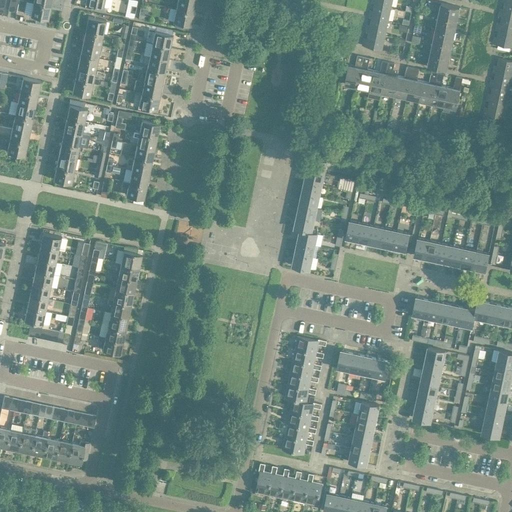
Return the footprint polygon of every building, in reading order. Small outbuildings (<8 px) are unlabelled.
[(18,0),(9,0),(8,10),(16,12),(18,0)] [(195,0),(177,0),(176,9),(193,12),(195,0)] [(511,2),(504,1),(504,2),(502,11),(499,10),(498,15),(501,16),(501,15),(511,17),(511,2)] [(50,6),(33,2),(30,14),(29,15),(48,19),(48,18),(47,18),(50,6)] [(438,15),(457,19),(459,7),(441,3),(438,15)] [(387,21),(390,7),(374,4),(372,13),(369,13),(368,17),(371,17),(371,18),(387,21)] [(193,12),(176,9),(171,8),(169,20),(191,25),(191,24),(190,24),(193,12)] [(457,19),(438,15),(435,28),(454,32),(457,19)] [(511,17),(501,15),(501,16),(499,25),(496,25),(495,29),(498,30),(511,32),(511,17)] [(85,29),(102,33),(105,21),(106,20),(87,17),(88,17),(85,29)] [(384,35),(387,21),(371,18),(369,27),(366,27),(365,31),(368,31),(368,32),(384,35)] [(454,32),(435,28),(433,40),(451,44),(454,32)] [(102,33),(85,29),(83,42),(100,45),(102,33)] [(511,32),(498,30),(496,39),(493,38),(492,43),(511,48),(511,44),(511,32)] [(152,44),(169,47),(171,35),(172,35),(154,31),(154,32),(152,44)] [(381,50),(384,35),(368,32),(366,41),(363,41),(362,45),(381,50)] [(451,44),(433,40),(430,53),(449,56),(451,44)] [(100,45),(83,42),(80,54),(97,58),(100,45)] [(149,56),(166,60),(169,47),(152,44),(149,56)] [(449,56),(430,53),(427,65),(446,69),(449,56)] [(97,58),(80,54),(77,67),(94,70),(97,58)] [(357,87),(363,57),(357,55),(354,66),(348,65),(344,84),(357,87)] [(147,68),(163,72),(166,60),(149,56),(147,68)] [(369,90),(373,71),(367,69),(369,58),(363,57),(357,87),(369,90)] [(495,72),(511,76),(511,73),(511,60),(498,58),(496,68),(493,67),(492,72),(495,73),(495,72)] [(381,92),(388,62),(381,61),(379,72),(373,71),(369,90),(381,92)] [(394,95),(398,76),(391,74),(394,63),(388,62),(381,92),(394,95)] [(406,97),(412,67),(406,66),(404,77),(398,76),(394,95),(406,97)] [(93,77),(94,70),(77,67),(75,79),(92,82),(97,83),(98,78),(93,77)] [(419,100),(422,81),(416,80),(419,69),(412,67),(406,97),(419,100)] [(144,81),(161,84),(163,72),(147,68),(144,81)] [(214,71),(209,85),(218,88),(223,74),(214,71)] [(431,103),(437,73),(431,71),(429,83),(422,81),(419,100),(431,103)] [(495,72),(495,73),(493,82),(490,81),(489,86),(492,87),(492,86),(509,90),(511,76),(495,72)] [(443,105),(447,87),(441,85),(443,74),(437,73),(431,103),(443,105)] [(20,90),(37,93),(39,81),(40,82),(40,81),(22,77),(22,78),(20,90)] [(447,87),(443,105),(455,108),(462,78),(455,77),(453,88),(447,87)] [(89,95),(92,82),(75,79),(72,91),(71,91),(71,92),(89,96),(90,95),(89,95)] [(161,84),(144,81),(141,93),(158,97),(161,84)] [(486,100),(489,101),(489,100),(506,104),(509,90),(492,86),(492,87),(490,96),(487,95),(486,100)] [(17,102),(34,106),(37,93),(20,90),(17,102)] [(158,97),(141,93),(139,105),(138,105),(138,106),(156,109),(158,97)] [(487,110),(484,110),(483,114),(502,118),(506,104),(489,100),(489,101),(487,110)] [(34,106),(17,102),(15,115),(31,118),(34,106)] [(66,117),(83,120),(86,109),(87,109),(87,108),(69,104),(68,105),(69,105),(66,117)] [(122,115),(122,117),(129,119),(131,112),(118,110),(117,114),(122,115)] [(31,118),(15,115),(11,114),(10,118),(14,119),(12,127),(29,130),(31,118)] [(64,129),(81,133),(82,126),(86,127),(87,121),(83,120),(66,117),(64,129)] [(139,132),(156,136),(159,124),(159,123),(141,120),(142,120),(139,132)] [(9,139),(26,143),(29,130),(12,127),(9,139)] [(61,142),(78,145),(82,146),(83,141),(79,141),(81,133),(64,129),(61,142)] [(156,136),(139,132),(136,145),(153,148),(156,136)] [(431,134),(424,133),(422,141),(429,143),(431,134)] [(26,143),(9,139),(7,151),(6,151),(6,152),(24,156),(24,155),(26,143)] [(59,154),(75,158),(77,151),(81,152),(82,146),(78,145),(61,142),(59,154)] [(153,148),(136,145),(134,156),(151,160),(153,148)] [(56,166),(73,170),(75,158),(59,154),(56,166)] [(151,160),(134,156),(131,169),(148,173),(151,160)] [(306,169),(324,173),(326,161),(309,157),(306,169)] [(73,170),(56,166),(53,178),(53,179),(71,183),(71,182),(70,182),(73,170)] [(148,173),(131,169),(128,182),(145,186),(148,173)] [(324,173),(306,169),(304,180),(321,184),(324,173)] [(337,188),(347,190),(351,191),(354,179),(342,176),(341,178),(339,178),(337,188)] [(301,192),(319,196),(321,184),(304,180),(301,192)] [(145,186),(128,182),(124,181),(122,187),(127,188),(126,194),(125,194),(143,198),(143,197),(145,186)] [(100,195),(99,196),(108,198),(110,191),(106,190),(101,189),(100,195)] [(301,192),(299,204),(316,208),(319,196),(301,192)] [(296,215),(314,219),(316,208),(299,204),(296,215)] [(499,205),(497,213),(505,215),(507,207),(499,205)] [(314,219),(296,215),(294,228),(299,229),(311,232),(314,219)] [(358,240),(361,223),(349,220),(346,238),(358,240)] [(369,243),(373,225),(361,223),(358,240),(369,243)] [(373,225),(369,243),(381,245),(384,228),(373,225)] [(392,248),(396,230),(384,228),(381,245),(392,248)] [(297,241),(314,245),(317,233),(311,232),(299,229),(297,241)] [(396,230),(392,248),(405,250),(408,233),(396,230)] [(58,249),(61,237),(42,233),(39,245),(58,249)] [(250,252),(250,236),(237,235),(236,252),(250,252)] [(426,258),(429,241),(417,238),(414,255),(426,258)] [(314,245),(297,241),(294,253),(312,256),(314,245)] [(429,241),(426,258),(437,260),(441,243),(429,241)] [(441,243),(437,260),(449,263),(452,245),(441,243)] [(325,254),(327,246),(320,244),(318,253),(325,254)] [(55,262),(58,249),(39,245),(37,258),(55,262)] [(452,245),(449,263),(461,265),(464,248),(452,245)] [(472,268),(476,250),(464,248),(461,265),(472,268)] [(72,262),(74,250),(67,249),(65,261),(72,262)] [(114,262),(120,263),(138,267),(141,254),(117,249),(114,262)] [(476,250),(472,268),(484,270),(488,253),(476,250)] [(294,253),(292,265),(309,269),(312,256),(294,253)] [(53,274),(55,262),(37,258),(34,270),(53,274)] [(136,279),(138,267),(120,263),(117,275),(136,279)] [(50,286),(53,274),(34,270),(32,282),(50,286)] [(133,292),(136,279),(117,275),(114,288),(133,292)] [(80,288),(81,280),(71,278),(70,281),(72,281),(71,286),(74,287),(80,288)] [(50,286),(32,282),(29,295),(47,299),(50,286)] [(131,304),(133,292),(114,288),(112,300),(131,304)] [(29,295),(26,307),(45,311),(47,299),(29,295)] [(424,317),(428,299),(416,297),(412,314),(424,317)] [(131,304),(112,300),(107,299),(106,304),(111,305),(109,312),(128,316),(131,304)] [(428,299),(424,317),(436,319),(439,302),(428,299)] [(477,299),(475,309),(473,317),(486,320),(490,302),(477,299)] [(451,304),(439,302),(436,319),(448,322),(451,304)] [(501,304),(490,302),(486,320),(497,322),(501,304)] [(463,307),(451,304),(448,322),(459,324),(463,307)] [(511,309),(511,306),(501,304),(497,322),(509,324),(511,309)] [(42,324),(45,311),(26,307),(24,320),(42,324)] [(475,309),(463,307),(459,324),(471,327),(473,317),(475,309)] [(128,316),(109,312),(104,311),(101,323),(125,329),(128,316)] [(98,336),(104,337),(123,341),(125,329),(101,323),(98,336)] [(30,324),(27,335),(33,337),(35,326),(30,324)] [(35,326),(33,337),(39,338),(41,327),(35,326)] [(430,328),(422,327),(421,335),(429,337),(430,328)] [(53,329),(52,329),(47,328),(44,339),(50,340),(53,329)] [(58,331),(53,329),(50,340),(56,342),(58,331)] [(93,340),(94,332),(86,330),(84,338),(93,340)] [(64,332),(58,331),(56,342),(62,343),(64,332)] [(64,332),(62,343),(68,344),(70,333),(64,332)] [(298,336),(295,349),(315,353),(316,351),(317,344),(325,345),(326,341),(318,339),(318,341),(298,336)] [(123,341),(104,337),(101,350),(120,354),(123,341)] [(459,345),(458,349),(466,351),(467,346),(468,342),(462,341),(461,345),(459,345)] [(425,359),(442,362),(445,350),(427,347),(425,359)] [(295,349),(292,361),(313,365),(313,363),(315,356),(322,358),(323,353),(316,351),(315,353),(295,349)] [(349,370),(353,352),(340,350),(337,367),(349,370)] [(496,362),(511,365),(511,352),(499,350),(496,362)] [(353,352),(349,370),(360,372),(364,355),(353,352)] [(461,366),(466,367),(469,355),(461,354),(460,358),(463,359),(461,366)] [(364,355),(360,372),(372,375),(376,357),(364,355)] [(376,357),(372,375),(371,381),(375,382),(377,376),(390,379),(393,364),(387,363),(388,360),(376,357)] [(442,362),(425,359),(422,370),(440,374),(442,362)] [(292,361),(290,373),(310,377),(311,375),(312,368),(320,370),(321,365),(313,363),(313,365),(292,361)] [(494,374),(511,377),(511,372),(511,365),(496,362),(494,374)] [(466,367),(461,366),(457,366),(455,373),(464,375),(466,367)] [(420,382),(437,386),(440,374),(422,370),(420,382)] [(307,389),(308,387),(309,380),(317,382),(318,377),(311,375),(310,377),(290,373),(287,385),(307,389)] [(491,385),(509,389),(511,377),(494,374),(491,385)] [(418,394),(435,397),(437,386),(420,382),(418,394)] [(338,383),(336,392),(344,393),(345,389),(346,385),(338,383)] [(285,397),(293,399),(305,402),(307,392),(315,394),(316,389),(308,387),(307,389),(287,385),(285,397)] [(509,389),(491,385),(489,397),(506,401),(509,389)] [(415,405),(432,409),(435,397),(418,394),(415,405)] [(3,395),(1,408),(9,409),(12,397),(3,395)] [(9,409),(15,411),(18,398),(12,397),(9,409)] [(486,409),(504,412),(506,401),(489,397),(486,409)] [(15,411),(23,412),(26,400),(18,398),(15,411)] [(293,399),(290,411),(311,416),(311,414),(313,406),(320,408),(321,404),(313,402),(313,403),(308,402),(305,402),(293,399)] [(23,412),(29,414),(32,401),(26,400),(23,412)] [(29,414),(37,415),(40,403),(32,401),(29,414)] [(359,413),(376,417),(378,405),(361,401),(359,413)] [(43,417),(51,418),(54,406),(45,404),(40,403),(37,415),(43,417)] [(432,409),(415,405),(412,418),(430,421),(432,409)] [(51,418),(57,420),(59,407),(54,406),(51,418)] [(57,420),(65,421),(68,409),(59,407),(57,420)] [(65,421),(71,423),(79,424),(82,412),(73,410),(68,409),(65,421)] [(484,420),(501,424),(504,412),(486,409),(484,420)] [(290,411),(288,424),(308,428),(309,426),(310,419),(318,420),(319,416),(311,414),(311,416),(290,411)] [(96,415),(87,413),(82,412),(79,424),(85,426),(93,427),(96,415)] [(351,424),(356,425),(373,429),(376,417),(359,413),(354,412),(351,424)] [(501,424),(484,420),(481,432),(499,436),(501,424)] [(306,440),(306,438),(308,431),(315,433),(316,428),(309,426),(308,428),(288,424),(285,436),(306,440)] [(353,437),(371,440),(373,429),(356,425),(353,437)] [(0,446),(6,447),(10,429),(0,426),(0,446)] [(18,450),(30,453),(34,434),(35,429),(30,428),(29,433),(22,431),(18,450)] [(10,429),(6,447),(18,450),(22,431),(10,429)] [(43,455),(47,437),(48,432),(43,431),(42,436),(34,434),(30,453),(43,455)] [(306,440),(285,436),(282,448),(303,453),(305,443),(312,445),(313,440),(306,438),(306,440)] [(47,437),(43,455),(55,458),(59,439),(47,437)] [(368,452),(371,440),(353,437),(352,442),(346,440),(344,446),(351,447),(351,448),(368,452)] [(59,439),(55,458),(67,460),(71,442),(59,439)] [(71,442),(67,460),(80,463),(81,459),(86,460),(89,443),(79,440),(78,443),(71,442)] [(368,452),(351,448),(349,460),(366,464),(368,452)] [(263,471),(265,464),(260,463),(259,470),(260,471),(256,491),(268,493),(273,473),(271,473),(263,471)] [(272,466),(271,473),(273,473),(268,493),(280,496),(285,476),(283,475),(275,474),(277,467),(272,466)] [(284,468),(283,475),(285,476),(280,496),(293,498),(297,478),(295,478),(288,476),(289,469),(284,468)] [(296,471),(295,478),(297,478),(293,498),(305,501),(309,481),(307,480),(300,479),(301,472),(296,471)] [(309,473),(307,480),(309,481),(305,501),(317,504),(321,483),(312,481),(313,474),(309,473)] [(331,511),(335,511),(339,495),(327,493),(323,510),(331,511)] [(347,511),(351,498),(339,495),(335,511),(347,511)] [(351,498),(347,511),(359,511),(362,500),(351,498)] [(362,500),(359,511),(371,511),(374,503),(362,500)] [(374,503),(371,511),(384,511),(386,505),(374,503)]
